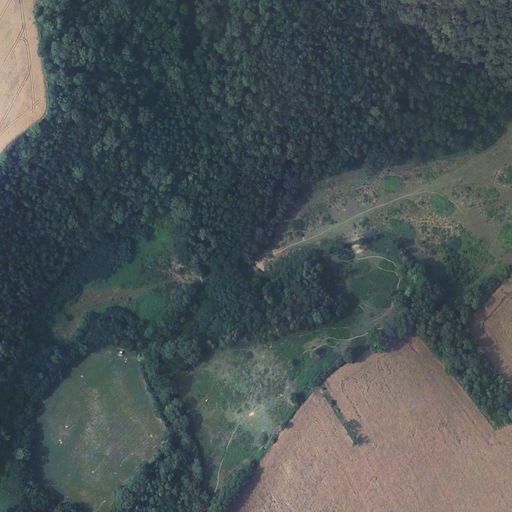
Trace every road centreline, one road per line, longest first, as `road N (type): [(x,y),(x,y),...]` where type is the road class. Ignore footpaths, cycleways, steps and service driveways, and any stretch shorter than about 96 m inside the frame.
road 1 (track): [(202,511),(144,349),(200,314),(203,269)]
road 2 (track): [(192,0),(201,114),(224,177),(250,207)]
